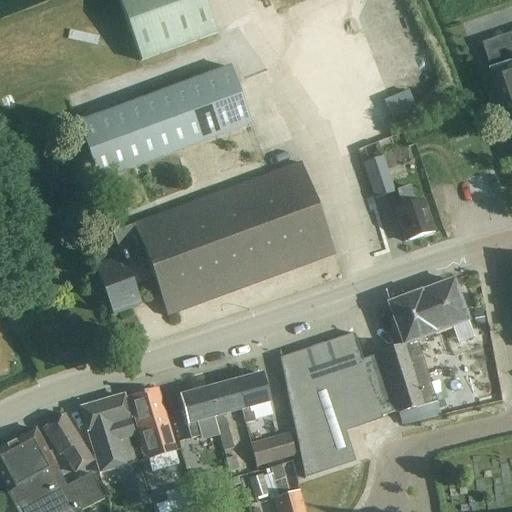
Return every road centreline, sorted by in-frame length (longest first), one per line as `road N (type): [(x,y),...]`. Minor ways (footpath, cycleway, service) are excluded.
road 1 (tertiary): [(0,420),(485,252)]
road 2 (residential): [(388,485),(413,451),(511,426)]
road 3 (residential): [(511,377),(485,252)]
